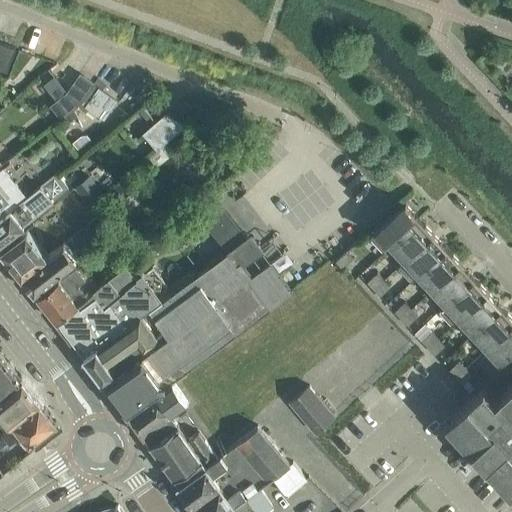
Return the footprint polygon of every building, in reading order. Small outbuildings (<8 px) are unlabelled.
[(0,66),(7,69),(16,47),(0,40),(0,66)] [(94,83),(79,105),(84,109),(87,105),(104,118),(117,100),(99,87),(94,83)] [(68,91),(52,103),(62,117),(66,114),(74,108),(78,105),(68,91)] [(74,108),(66,114),(70,120),(79,113),(74,108)] [(167,111),(143,131),(158,149),(187,123),(167,111)] [(3,168),(0,170),(0,211),(3,215),(25,197),(3,168)] [(0,217),(0,244),(25,224),(24,223),(70,184),(58,170),(25,197),(3,215),(0,217)] [(91,174),(76,187),(90,204),(91,205),(94,203),(107,192),(92,175),(91,174)] [(228,250),(230,253),(249,237),(213,194),(195,209),(228,250)] [(385,251),(392,244),(419,219),(414,214),(415,212),(406,202),(370,236),(385,251)] [(392,244),(405,259),(434,232),(426,223),(424,225),(419,219),(392,244)] [(1,250),(23,277),(37,264),(37,263),(48,254),(27,229),(1,250)] [(412,280),(419,274),(446,248),(441,243),(443,241),(434,232),(405,259),(398,265),(412,280)] [(37,264),(23,277),(35,292),(78,258),(65,242),(49,255),(48,254),(37,263),(37,264)] [(419,274),(432,288),(461,261),(453,252),(451,254),(446,248),(419,274)] [(173,380),(292,290),(270,260),(253,273),(241,259),(237,262),(230,253),(228,250),(172,292),(150,309),(142,315),(157,336),(165,330),(169,335),(105,383),(127,413),(173,380)] [(336,260),(343,267),(353,258),(346,250),(336,260)] [(432,288),(446,303),(473,278),(468,272),(470,271),(461,261),(432,288)] [(142,315),(150,309),(172,292),(153,266),(143,273),(143,272),(135,277),(125,264),(87,295),(78,303),(79,303),(58,320),(102,378),(101,378),(103,380),(115,371),(109,363),(138,343),(141,347),(157,336),(142,315)] [(58,320),(79,303),(78,303),(87,295),(78,285),(86,278),(81,273),(76,266),(54,284),(38,296),(58,320)] [(368,281),(374,288),(384,279),(378,271),(368,281)] [(453,324),(460,318),(489,291),(480,282),(478,283),(473,278),(446,303),(439,309),(453,324)] [(384,279),(374,288),(381,295),(391,286),(384,279)] [(460,318),(473,332),(500,307),(495,302),(497,300),(489,291),(460,318)] [(395,310),(401,317),(412,308),(405,301),(395,310)] [(473,332),(487,347),(511,323),(511,315),(507,311),(505,312),(500,307),(473,332)] [(401,317),(408,324),(418,315),(412,308),(401,317)] [(511,323),(487,347),(501,362),(511,351),(511,323)] [(422,339),(429,347),(439,337),(432,330),(422,339)] [(439,337),(429,347),(435,354),(445,344),(439,337)] [(0,387),(2,390),(5,388),(21,375),(0,348),(0,387)] [(449,369),(456,376),(466,366),(460,359),(449,369)] [(466,366),(456,376),(463,383),(473,373),(466,366)] [(0,418),(7,426),(10,424),(41,399),(24,378),(8,390),(0,395),(0,418)] [(127,413),(148,441),(176,421),(172,415),(189,403),(173,380),(127,413)] [(492,459),(511,480),(511,383),(496,399),(484,386),(452,416),(477,443),(473,446),(488,462),(492,459)] [(303,416),(316,431),(335,415),(322,400),(309,384),(290,400),(303,416)] [(41,399),(10,424),(26,446),(58,421),(41,399)] [(175,479),(178,483),(218,454),(200,430),(189,438),(176,421),(148,441),(151,444),(150,445),(151,446),(156,443),(160,448),(160,457),(174,477),(174,478),(175,479)] [(225,511),(231,509),(229,507),(261,485),(274,475),(291,463),(258,424),(218,455),(218,454),(178,483),(179,484),(178,484),(179,485),(180,484),(182,485),(182,487),(192,488),(192,486),(197,487),(201,493),(200,497),(198,497),(196,507),(199,511),(225,511)] [(291,463),(274,475),(281,484),(288,494),(307,479),(306,478),(293,462),(291,463)] [(231,509),(225,511),(263,511),(273,507),(261,485),(229,507),(231,509)]
